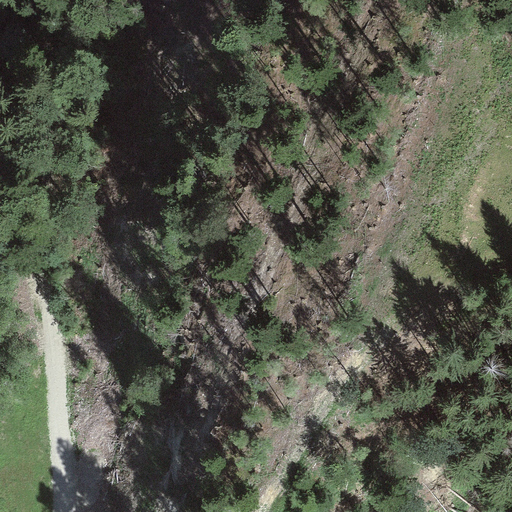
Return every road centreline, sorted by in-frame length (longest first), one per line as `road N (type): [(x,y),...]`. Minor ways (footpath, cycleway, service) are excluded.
road 1 (track): [(52,511),(59,444),(46,205),(63,103),(40,0)]
road 2 (track): [(260,511),(384,319),(451,264),(511,243)]
